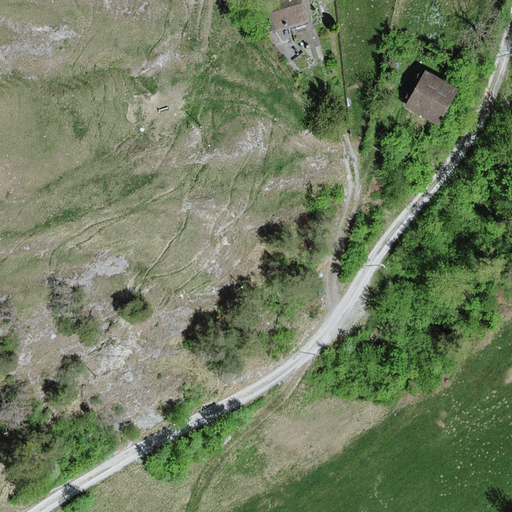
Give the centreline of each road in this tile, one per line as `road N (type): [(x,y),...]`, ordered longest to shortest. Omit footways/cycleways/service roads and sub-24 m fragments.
road 1 (track): [(511,21),(478,116),(306,355),(38,511)]
road 2 (track): [(342,134),(352,196),(332,274),(335,316)]
